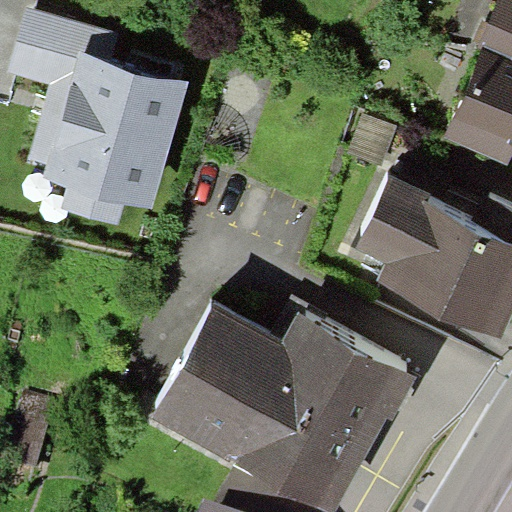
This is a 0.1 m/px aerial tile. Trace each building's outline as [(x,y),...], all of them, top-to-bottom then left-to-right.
[(511,0),(493,0),(475,41),(483,45),(443,136),(509,165),(511,156),(511,0)] [(170,52),(64,22),(27,148),(134,178),(170,52)] [(511,325),(511,215),(397,166),(357,261),(511,326),(511,325)] [(343,511),(421,371),(233,267),(154,411),(338,511),(343,511)] [(236,511),(204,498),(197,511),(236,511)]
